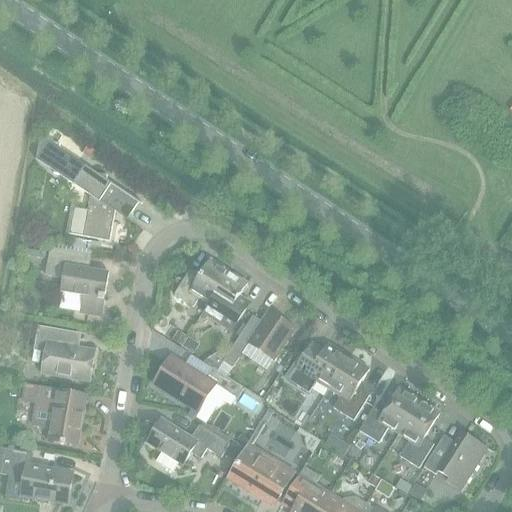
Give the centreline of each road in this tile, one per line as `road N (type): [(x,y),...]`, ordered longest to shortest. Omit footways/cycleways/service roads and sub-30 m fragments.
road 1 (unclassified): [(107,497),(147,260),(177,231),(203,231),(234,245),(511,445)]
road 2 (tertiary): [(511,338),(0,2)]
